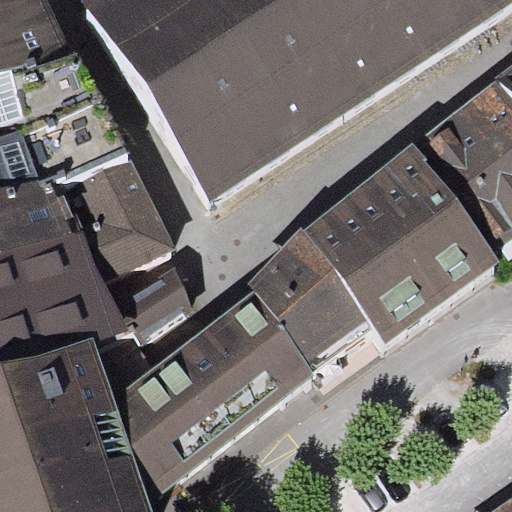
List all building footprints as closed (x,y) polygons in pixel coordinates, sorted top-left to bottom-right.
[(511,0),(105,0),(85,13),(211,210),(511,15),(511,0)] [(0,94),(78,71),(44,2),(0,14),(0,94)] [(0,94),(0,156),(110,120),(85,69),(78,71),(0,94)] [(511,77),(496,91),(511,109),(511,77)] [(511,109),(496,91),(418,154),(495,260),(511,248),(511,109)] [(0,215),(42,204),(131,165),(110,120),(0,156),(0,215)] [(418,154),(309,236),(375,336),(386,353),(503,272),(495,260),(418,154)] [(131,165),(42,204),(65,262),(87,254),(106,292),(178,255),(131,165)] [(0,215),(0,282),(65,262),(42,204),(0,215)] [(252,288),(257,296),(315,381),(375,336),(309,236),(307,232),(252,288)] [(87,254),(65,262),(0,282),(0,332),(106,292),(87,254)] [(175,269),(119,306),(145,346),(201,309),(175,269)] [(106,292),(0,332),(0,361),(13,399),(100,363),(134,349),(106,292)] [(114,404),(152,502),(315,381),(257,296),(114,404)] [(0,403),(13,399),(0,361),(0,403)] [(155,511),(152,502),(114,404),(100,363),(13,399),(0,403),(0,511),(155,511)]
